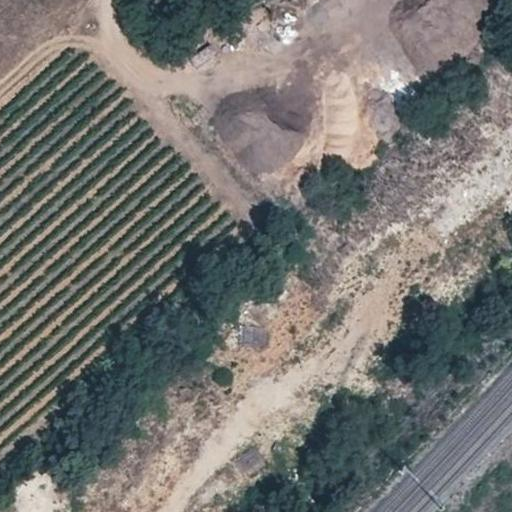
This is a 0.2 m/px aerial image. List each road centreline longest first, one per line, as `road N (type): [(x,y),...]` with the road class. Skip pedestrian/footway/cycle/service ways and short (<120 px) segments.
road 1 (track): [(168,511),(201,467),(355,310)]
road 2 (track): [(124,51),(53,41),(0,88)]
